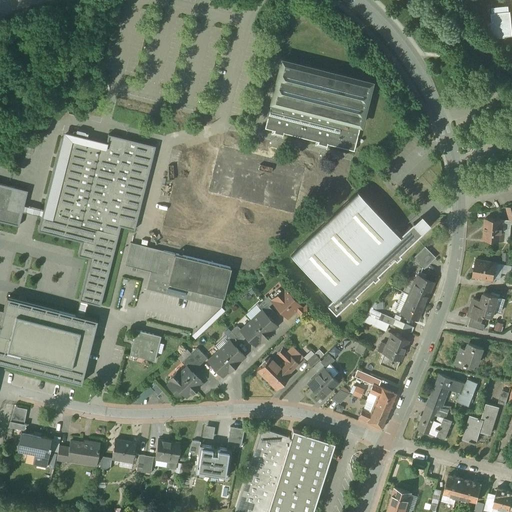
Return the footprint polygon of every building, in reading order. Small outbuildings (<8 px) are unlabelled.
[(508,6),(491,8),(492,13),(491,13),(493,38),(500,37),(500,38),(505,38),(505,37),(511,36),(511,25),(511,11),(509,11),(508,6)] [(344,76),(336,74),(336,73),(335,73),(327,71),(326,71),(318,69),(317,69),(310,67),(309,67),(301,65),(300,64),(300,65),(292,63),(292,62),(291,62),(283,61),(283,60),(282,60),(271,103),(360,125),(371,83),(371,82),(370,82),(362,80),(361,80),(353,78),(352,78),(345,76),(344,75),(344,76)] [(360,125),(271,103),(265,128),(275,131),(274,133),(278,134),(282,135),(282,138),(283,138),(284,133),(318,142),(318,144),(322,145),(326,146),(325,149),(326,149),(327,144),(354,151),(360,125)] [(102,148),(61,137),(58,150),(43,211),(45,211),(45,214),(44,216),(42,216),(41,218),(38,231),(81,242),(78,256),(89,259),(79,300),(80,301),(83,302),(87,303),(100,306),(120,226),(133,230),(134,230),(156,146),(155,146),(126,139),(123,138),(121,138),(116,136),(115,136),(108,134),(105,148),(102,148)] [(28,191),(0,183),(0,221),(18,226),(23,208),(28,191)] [(358,192),(291,256),(332,299),(326,305),(336,315),(351,300),(353,302),(357,298),(356,296),(373,280),(374,282),(379,277),(377,275),(394,259),(396,261),(401,257),(399,255),(422,233),(413,223),(399,236),(358,192)] [(502,220),(486,219),(484,240),(504,242),(505,233),(502,233),(502,220)] [(163,251),(130,243),(125,265),(150,271),(158,273),(163,251)] [(425,247),(413,258),(424,269),(435,258),(425,247)] [(231,268),(175,254),(163,251),(158,273),(150,271),(146,289),(221,308),(231,268)] [(496,264),(476,260),(473,277),(493,280),(496,264)] [(511,273),(503,271),(501,282),(509,283),(511,273)] [(433,282),(417,275),(409,294),(425,301),(433,282)] [(285,289),(281,292),(279,290),(274,295),(276,297),(272,300),(272,301),(273,302),(287,318),(296,310),(298,312),(302,308),(300,306),(285,289)] [(425,301),(409,294),(401,314),(417,321),(425,301)] [(482,301),(474,299),(472,304),(475,305),(471,317),(482,320),(482,319),(483,316),(485,316),(492,318),(495,310),(494,310),(497,297),(500,298),(491,295),(490,295),(484,294),(482,301)] [(272,300),(268,296),(263,301),(269,306),(273,302),(272,301),(272,300)] [(97,320),(7,297),(3,311),(0,324),(0,362),(81,383),(97,320)] [(269,306),(263,301),(259,305),(259,308),(262,311),(268,317),(274,311),(269,306)] [(298,312),(297,313),(303,318),(312,310),(307,304),(298,312)] [(268,317),(262,311),(258,315),(256,315),(253,318),(252,320),(251,320),(266,336),(271,331),(276,325),(268,317)] [(396,319),(382,313),(379,320),(388,324),(389,324),(393,326),(396,319)] [(482,320),(471,317),(470,321),(468,326),(468,327),(483,331),(485,325),(481,324),(482,320)] [(379,320),(373,318),(370,325),(386,331),(388,324),(379,320)] [(266,336),(251,320),(241,330),(247,337),(255,345),(260,340),(261,341),(266,336)] [(241,330),(238,327),(235,327),(231,331),(241,342),(247,337),(241,330)] [(160,336),(136,330),(133,343),(135,343),(135,345),(134,346),(132,345),(130,355),(154,361),(160,336)] [(241,342),(231,331),(226,335),(226,338),(229,341),(230,341),(235,347),(241,342)] [(392,333),(383,354),(379,364),(395,371),(400,361),(400,359),(401,359),(403,354),(403,353),(408,340),(392,333)] [(468,337),(456,335),(455,340),(467,343),(468,337)] [(235,347),(230,341),(229,341),(219,351),(234,367),(237,364),(236,363),(244,356),(235,347)] [(467,350),(461,348),(455,365),(464,368),(465,365),(467,366),(467,365),(473,367),(478,354),(481,355),(483,348),(469,343),(467,350)] [(303,358),(292,347),(286,352),(298,363),(303,358)] [(286,352),(282,348),(277,354),(284,362),(280,367),(288,375),(299,364),(298,363),(286,352)] [(207,358),(198,349),(195,349),(191,353),(201,364),(207,358)] [(234,367),(219,351),(213,356),(213,359),(210,362),(222,376),(230,369),(231,369),(234,367)] [(201,364),(191,353),(181,362),(186,367),(187,367),(192,372),(201,364)] [(315,354),(306,362),(311,367),(319,359),(315,354)] [(322,362),(321,363),(326,367),(334,360),(329,355),(322,362)] [(270,358),(257,371),(264,378),(265,377),(277,389),(290,377),(288,375),(280,367),(270,358)] [(320,361),(313,368),(318,374),(324,368),(325,369),(326,367),(321,363),(322,362),(320,361)] [(186,367),(179,374),(177,372),(170,379),(172,381),(168,385),(178,396),(182,392),(186,397),(190,393),(191,394),(199,386),(198,386),(202,382),(192,372),(187,367),(186,367)] [(318,374),(308,384),(322,398),(338,382),(325,369),(324,368),(318,374)] [(466,384),(440,374),(430,400),(443,405),(449,388),(459,392),(458,393),(461,394),(458,402),(469,406),(478,384),(468,380),(466,384)] [(381,388),(373,384),(370,392),(371,393),(378,396),(381,388)] [(353,395),(362,397),(364,387),(355,385),(353,395)] [(397,394),(381,388),(378,396),(374,404),(389,411),(390,411),(389,411),(397,394)] [(340,390),(332,399),(339,403),(348,394),(340,390)] [(509,393),(502,391),(498,404),(506,406),(509,393)] [(378,396),(371,393),(367,401),(374,404),(378,396)] [(389,411),(374,404),(367,421),(382,428),(389,411)] [(487,404),(482,420),(472,416),(469,426),(468,426),(463,440),(469,442),(472,443),(476,429),(482,431),(481,432),(490,435),(496,415),(495,415),(498,408),(487,404)] [(448,409),(441,408),(440,410),(429,406),(428,405),(426,411),(436,414),(444,418),(445,418),(448,409)] [(25,429),(29,408),(14,406),(10,426),(25,429)] [(370,413),(362,409),(359,417),(367,421),(370,413)] [(436,414),(426,411),(418,430),(428,434),(429,432),(437,436),(445,439),(452,421),(445,418),(444,418),(441,427),(432,424),(436,414)] [(215,426),(205,425),(204,435),(214,436),(215,426)] [(230,426),(227,449),(231,449),(231,450),(233,451),(234,445),(241,447),(244,429),(230,426)] [(53,432),(51,444),(58,445),(61,429),(53,428),(53,432)] [(288,437),(261,428),(234,511),(249,511),(250,511),(266,511),(290,436),(288,435),(288,437)] [(312,511),(334,442),(292,429),(290,436),(266,511),(312,511)] [(41,437),(22,433),(22,432),(21,432),(17,451),(35,454),(33,465),(46,467),(50,450),(50,447),(49,446),(51,438),(41,436),(41,437)] [(135,443),(115,440),(112,458),(103,457),(101,469),(106,469),(106,471),(107,471),(107,470),(110,470),(112,459),(132,462),(135,443)] [(180,443),(158,440),(155,456),(156,457),(168,458),(167,461),(177,463),(180,443)] [(201,441),(192,440),(188,452),(198,453),(199,444),(200,444),(201,441)] [(88,443),(70,441),(68,455),(86,457),(85,463),(96,465),(100,443),(88,441),(88,443)] [(198,453),(195,472),(227,477),(231,450),(231,449),(227,449),(200,444),(199,444),(198,453)] [(66,449),(59,448),(58,452),(57,460),(64,461),(66,449)] [(146,456),(139,455),(136,471),(144,473),(146,456)] [(153,457),(146,456),(144,473),(150,473),(153,457)] [(168,458),(156,457),(155,459),(156,459),(156,462),(157,462),(160,464),(160,466),(166,467),(167,461),(168,458)] [(427,473),(422,472),(419,482),(424,484),(427,473)] [(465,479),(448,475),(444,493),(460,498),(465,479)] [(482,484),(465,479),(460,498),(477,502),(482,484)] [(390,502),(408,508),(412,492),(395,487),(390,502)] [(511,500),(511,491),(498,488),(493,506),(509,511),(511,500)] [(433,502),(439,503),(442,490),(436,489),(433,502)] [(406,511),(408,508),(390,502),(387,511),(406,511)]
